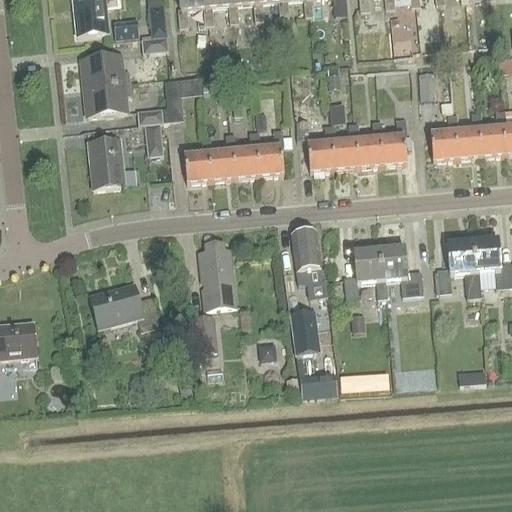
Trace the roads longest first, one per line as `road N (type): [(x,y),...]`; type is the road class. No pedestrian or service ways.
road 1 (residential): [(17,270),(125,236),(511,200)]
road 2 (residential): [(17,270),(0,104)]
